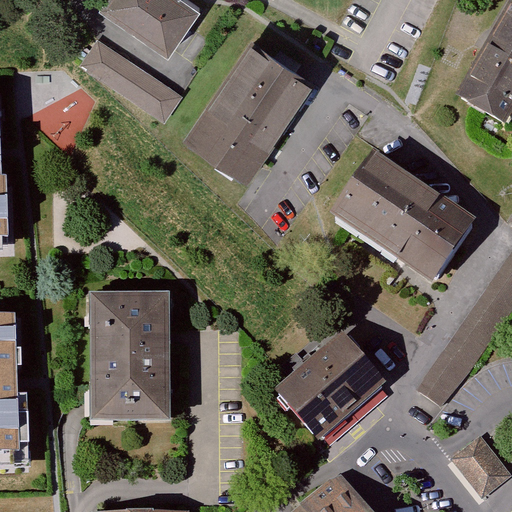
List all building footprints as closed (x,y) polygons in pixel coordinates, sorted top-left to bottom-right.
[(205,13),(185,0),(108,0),(99,16),(172,60),(205,13)] [(511,120),(511,6),(457,100),(506,129),(511,120)] [(98,36),(79,64),(165,121),(183,93),(98,36)] [(314,82),(251,42),(179,146),(244,187),(314,82)] [(477,224),(376,155),(332,219),(434,288),(477,224)] [(511,253),(415,390),(442,409),(511,310),(511,253)] [(174,300),(90,300),(90,417),(90,428),(174,428),(174,300)] [(0,314),(0,449),(21,449),(19,384),(17,314),(0,314)] [(387,389),(343,337),(277,393),(322,445),(387,389)] [(478,444),(450,466),(482,505),(509,483),(478,444)] [(367,511),(342,479),(300,508),(294,511),(367,511)]
